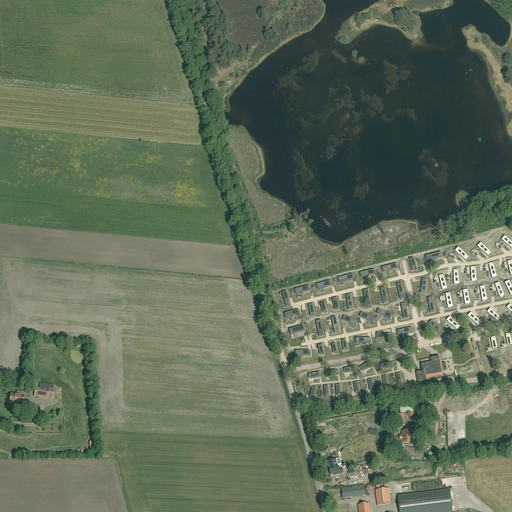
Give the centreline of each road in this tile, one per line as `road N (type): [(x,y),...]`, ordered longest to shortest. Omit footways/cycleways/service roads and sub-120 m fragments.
road 1 (track): [(286,371),(174,0)]
road 2 (unclassified): [(324,511),(286,371)]
